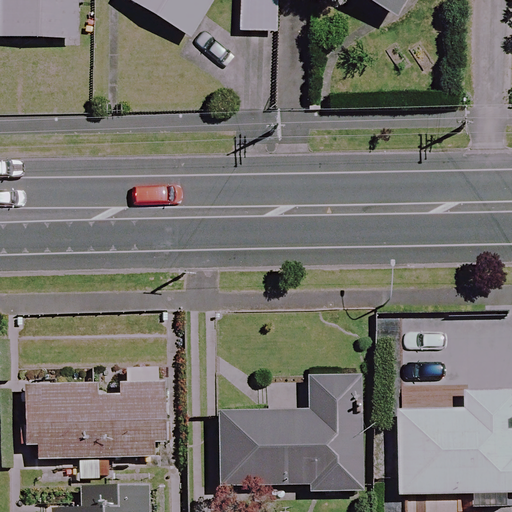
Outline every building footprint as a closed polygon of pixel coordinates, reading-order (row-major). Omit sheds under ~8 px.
[(0,0),(0,41),(75,43),(75,0),(0,0)] [(213,0),(119,0),(189,41),(213,0)] [(277,0),(238,0),(237,37),(277,38),(277,0)] [(355,0),(399,25),(412,0),(355,0)] [(220,416),(219,490),(309,490),(309,498),(361,498),(361,380),(311,380),(310,416),(220,416)] [(39,447),(40,462),(150,459),(150,444),(162,444),(161,388),(27,391),(28,447),(39,447)] [(476,500),(476,510),(503,510),(503,500),(511,500),(511,458),(511,396),(463,396),(463,418),(401,418),(400,498),(476,500)] [(148,511),(149,486),(85,484),(83,511),(148,511)]
